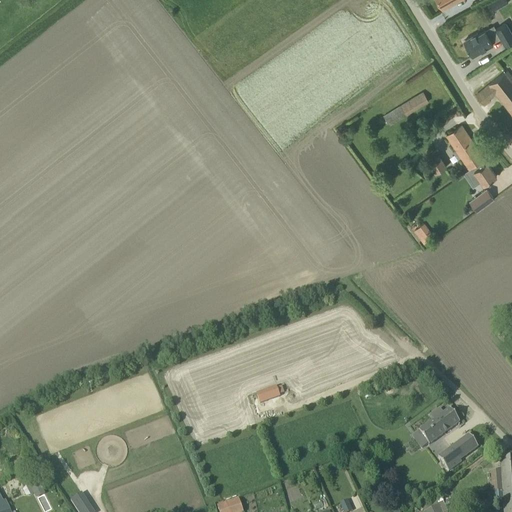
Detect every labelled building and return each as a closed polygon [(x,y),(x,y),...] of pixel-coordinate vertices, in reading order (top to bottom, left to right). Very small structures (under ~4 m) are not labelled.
[(436,0),(443,10),(460,0),(436,0)] [(495,0),(490,3),(494,10),(508,2),(506,0),(495,0)] [(463,41),(472,56),(493,44),(492,43),(501,38),(505,46),(511,42),(511,34),(506,23),(495,29),(496,30),(487,34),(485,31),(478,35),(477,33),(463,41)] [(475,95),(484,106),(490,101),(489,99),(496,93),(511,114),(511,77),(510,79),(505,72),(489,84),(489,85),(475,95)] [(423,92),(384,116),(389,125),(428,101),(423,92)] [(484,159),(462,125),(446,135),(469,169),(478,163),(484,159)] [(433,174),(447,167),(440,153),(426,160),(433,174)] [(473,186),(481,181),(484,185),(496,176),(484,159),(478,163),(469,169),(464,173),(466,172),(469,177),(467,178),(473,186)] [(487,188),(469,201),(477,212),(494,199),(487,188)] [(413,230),(420,240),(431,233),(424,223),(413,230)] [(257,393),(260,403),(280,397),(276,387),(257,393)] [(449,409),(419,431),(429,445),(460,422),(449,409)] [(159,431),(150,434),(152,442),(162,438),(159,431)] [(469,435),(443,454),(443,455),(453,468),(461,462),(460,461),(478,448),(469,435)] [(502,490),(511,489),(511,456),(499,458),(500,470),(490,470),(491,483),(489,483),(490,491),(502,490)] [(511,511),(511,489),(502,490),(503,511),(511,511)] [(5,501),(3,502),(0,495),(0,511),(14,511),(15,511),(14,511),(10,511),(5,501)] [(441,496),(421,508),(422,511),(446,511),(448,511),(441,496)] [(242,511),(238,498),(217,505),(218,511),(242,511)]
